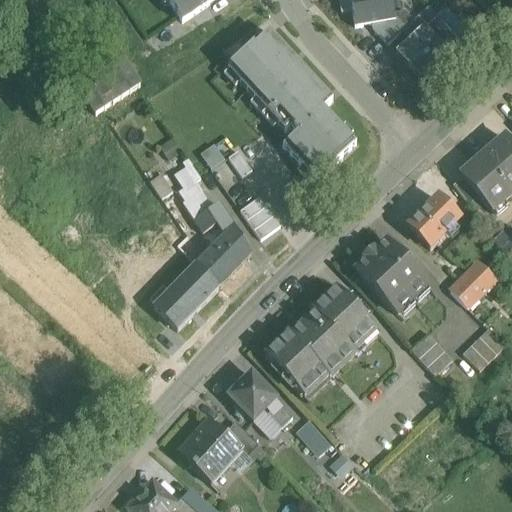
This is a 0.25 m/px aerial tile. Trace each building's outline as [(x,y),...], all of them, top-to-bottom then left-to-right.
[(164,0),(182,26),(221,0),(164,0)] [(355,31),(374,28),(395,24),(394,17),(390,0),(344,0),(338,1),(341,18),(352,16),(355,31)] [(410,44),(436,20),(428,11),(414,24),(401,35),(410,44)] [(395,24),(374,28),(374,32),(389,48),(401,35),(414,24),(406,15),(394,17),(395,24)] [(461,46),(436,20),(410,44),(395,58),(419,84),(461,46)] [(268,36),(254,49),(252,47),(229,69),(242,84),(239,87),(254,103),(256,101),(279,126),(277,128),(285,137),(290,133),(295,139),(282,151),(301,171),(304,168),(318,183),(356,148),(324,113),(332,105),(268,36)] [(511,148),(507,142),(462,179),(478,199),(492,215),(511,198),(511,148)] [(228,162),(242,181),(251,174),(238,156),(228,162)] [(193,170),(188,173),(187,171),(174,180),(182,192),(181,193),(182,194),(178,197),(185,207),(202,196),(203,196),(196,186),(201,183),(193,170)] [(478,199),(463,181),(453,189),(468,209),(478,199)] [(202,196),(185,207),(182,208),(194,225),(208,216),(208,215),(213,212),(202,196)] [(259,201),(240,215),(247,224),(266,211),(259,201)] [(459,224),(438,202),(430,210),(423,217),(408,231),(430,253),(459,224)] [(252,259),(219,208),(213,212),(208,215),(208,216),(216,229),(224,240),(211,254),(234,277),(252,259)] [(273,220),(266,211),(247,224),(254,234),(273,220)] [(208,216),(194,225),(202,238),(216,229),(208,216)] [(273,220),(254,234),(261,243),(280,229),(273,220)] [(511,258),(511,229),(510,227),(493,243),(510,260),(511,258)] [(386,246),(375,257),(373,254),(364,262),(367,265),(356,275),(397,319),(428,290),(386,246)] [(234,277),(211,254),(207,257),(204,255),(193,266),(196,269),(219,292),(220,291),(234,277)] [(196,269),(154,312),(177,334),(219,292),(196,269)] [(467,279),(450,296),(467,313),(484,296),(467,279)] [(315,318),(292,339),(290,337),(266,360),(304,401),(327,380),(329,382),(355,358),(353,355),(376,334),(337,293),(313,316),(315,318)] [(504,351),(488,334),(462,359),(479,376),(504,351)] [(429,339),(411,355),(435,381),(452,365),(429,339)] [(251,378),(240,388),(238,386),(228,395),(231,398),(228,400),(253,426),(264,414),(281,432),(289,424),(292,420),(251,378)] [(289,424),(281,432),(287,439),(295,431),(289,424)] [(323,441),(309,424),(297,435),(312,451),(323,441)] [(211,425),(190,448),(188,446),(180,455),(194,469),(192,471),(211,488),(241,455),(242,454),(224,437),(211,425)] [(258,449),(235,425),(224,437),(242,454),(241,455),(247,460),(258,449)] [(343,480),(355,469),(343,457),(331,468),(343,480)] [(176,508),(152,486),(128,511),(192,511),(182,502),(176,508)]
